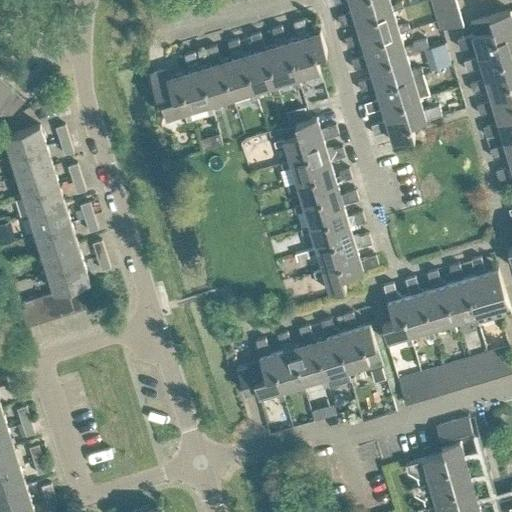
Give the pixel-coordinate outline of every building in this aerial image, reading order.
[(377,12),(393,8),(403,5),(401,0),(397,0),(391,2),(390,0),(373,0),(374,1),(353,8),(359,29),(380,23),(377,12)] [(436,16),(459,10),(456,0),(452,0),(433,5),(436,16)] [(384,33),(400,29),(410,26),(408,21),(398,24),(393,8),(377,12),(380,23),(359,29),(366,51),(387,45),(384,33)] [(511,13),(510,8),(499,11),(469,20),(479,53),(500,47),(496,35),(511,31),(511,13)] [(342,22),(352,19),(349,9),(338,12),(342,22)] [(459,10),(436,16),(440,27),(463,21),(459,10)] [(298,29),(308,26),(304,15),(294,18),(298,29)] [(276,35),(286,32),(283,22),(273,25),(276,35)] [(298,75),(298,74),(314,69),(317,79),(323,77),(315,52),(327,49),(320,27),(298,34),(304,55),(293,59),(298,75)] [(253,42),(263,39),(260,28),(250,32),(253,42)] [(414,43),(404,46),(400,29),(384,33),(387,45),(366,51),(373,73),(394,67),(390,55),(406,51),(416,48),(422,46),(428,45),(426,36),(413,39),(414,43)] [(349,44),(359,41),(356,31),(345,34),(349,44)] [(503,57),(511,55),(511,31),(496,35),(500,47),(479,53),(485,75),(506,69),(503,57)] [(461,45),(472,42),(469,32),(458,35),(461,45)] [(301,84),(298,74),(298,75),(293,59),(304,55),(298,34),(276,41),(283,62),(271,65),(276,80),(293,75),(296,85),(301,84)] [(232,48),(242,45),(239,35),(229,38),(232,48)] [(428,45),(422,46),(428,67),(451,60),(445,40),(428,45)] [(210,55),(220,52),(217,41),(207,44),(210,55)] [(279,90),(276,80),(271,65),(283,62),(276,41),(254,47),(261,69),(249,72),(254,87),(255,87),(271,82),(274,92),(279,90)] [(6,46),(0,52),(0,54),(9,63),(16,55),(6,46)] [(258,97),(255,87),(254,87),(249,72),(261,69),(254,47),(232,54),(239,75),(228,79),(232,94),(233,94),(249,89),(252,99),(258,97)] [(188,62),(198,58),(195,48),(185,51),(188,62)] [(413,73),(423,70),(421,64),(411,67),(406,51),(390,55),(394,67),(373,73),(379,95),(400,89),(397,77),(413,73)] [(355,66),(365,62),(362,53),(352,56),(355,66)] [(468,66),(478,63),(475,53),(465,56),(468,66)] [(236,103),(233,94),(232,94),(228,79),(239,75),(232,54),(211,60),(217,82),(206,85),(210,100),(211,100),(227,95),(230,105),(236,103)] [(16,55),(9,63),(19,72),(26,65),(16,55)] [(511,88),(509,79),(511,78),(511,55),(503,57),(506,69),(485,75),(492,97),(511,90),(511,88)] [(214,110),(211,100),(210,100),(206,85),(217,82),(211,60),(189,67),(195,88),(184,92),(188,107),(189,107),(205,102),(208,112),(214,110)] [(195,88),(189,67),(168,73),(165,66),(149,71),(158,100),(162,99),(166,114),(184,108),(187,118),(192,117),(189,107),(188,107),(184,92),(195,88)] [(404,99),(420,95),(429,92),(423,70),(413,73),(397,77),(400,89),(379,95),(386,117),(407,110),(404,99)] [(0,73),(0,114),(1,115),(6,110),(10,113),(25,97),(0,73)] [(362,88),(372,85),(369,75),(359,78),(362,88)] [(474,89),(485,85),(482,75),(471,79),(474,89)] [(511,78),(509,79),(511,88),(511,90),(492,97),(498,119),(511,114),(511,78)] [(407,110),(386,117),(393,139),(415,133),(411,121),(442,112),(439,102),(423,107),(420,95),(404,99),(407,110)] [(369,110),(379,107),(376,97),(366,100),(369,110)] [(482,112),(492,109),(489,99),(478,102),(482,112)] [(301,142),(323,135),(317,113),(295,119),(296,122),(281,126),(284,135),(274,138),(275,144),(285,141),(290,157),(305,153),(301,142)] [(511,114),(498,119),(505,141),(511,138),(511,114)] [(375,131),(385,127),(382,118),(372,121),(375,131)] [(487,132),(497,129),(494,119),(484,122),(487,132)] [(65,121),(56,124),(60,137),(69,134),(65,121)] [(330,134),(340,131),(337,121),(327,125),(330,134)] [(11,153),(46,142),(40,122),(5,133),(11,153)] [(69,134),(60,137),(64,151),(74,148),(69,134)] [(308,164),(330,157),(326,144),(323,135),(301,142),(305,153),(290,157),(280,160),(282,166),(292,163),(297,179),(311,175),(308,164)] [(494,154),(504,151),(501,141),(491,145),(494,154)] [(17,172),(52,161),(46,142),(11,153),(17,172)] [(326,144),(330,157),(345,152),(342,143),(332,146),(331,142),(326,144)] [(314,185),(337,179),(330,157),(308,164),(311,175),(297,179),(287,182),(288,188),(298,185),(303,201),(318,197),(314,185)] [(77,159),(68,162),(72,176),(82,173),(77,159)] [(23,192),(59,181),(52,161),(17,172),(23,192)] [(501,176),(511,173),(508,163),(498,166),(501,176)] [(343,177),(353,174),(350,164),(340,167),(343,177)] [(82,173),(72,176),(77,190),(86,187),(82,173)] [(321,207),(343,201),(337,179),(314,185),(318,197),(303,201),(293,204),(295,210),(305,207),(310,223),(324,219),(321,207)] [(30,211),(65,200),(59,181),(23,192),(30,211)] [(350,199),(360,196),(357,186),(347,189),(350,199)] [(90,198),(80,201),(85,215),(94,212),(90,198)] [(36,230),(71,219),(65,200),(30,211),(36,230)] [(328,229),(350,223),(343,201),(321,207),(324,219),(310,223),(300,226),(302,231),(311,228),(316,245),(331,241),(328,229)] [(356,221),(367,218),(363,208),(353,211),(356,221)] [(94,212),(85,215),(89,228),(98,225),(94,212)] [(42,250),(77,239),(71,219),(36,230),(42,250)] [(334,251),(356,245),(352,231),(350,223),(328,229),(331,241),(316,245),(295,251),(297,258),(308,255),(308,253),(318,250),(323,266),(337,262),(334,251)] [(352,231),(356,245),(373,239),(370,229),(360,233),(355,231),(352,231)] [(92,240),(97,254),(106,251),(102,237),(92,240)] [(48,269),(83,258),(77,239),(42,250),(48,269)] [(337,262),(323,266),(313,269),(315,275),(325,272),(330,289),(346,284),(342,273),(363,267),(360,257),(356,245),(334,251),(337,262)] [(106,251),(97,254),(101,267),(110,264),(106,251)] [(360,257),(363,267),(380,262),(377,252),(366,255),(360,257)] [(475,265),(485,262),(482,252),(472,255),(475,265)] [(54,289),(55,288),(66,285),(78,281),(89,278),(83,258),(48,269),(54,289)] [(453,271),(463,268),(460,258),(450,261),(453,271)] [(476,311),(478,320),(511,310),(498,265),(475,272),(481,293),(470,296),(474,311),(476,311)] [(431,285),(445,280),(444,277),(439,275),(437,266),(426,269),(431,285)] [(478,321),(478,320),(476,311),(474,311),(470,296),(481,293),(475,272),(453,278),(459,299),(448,303),(452,318),(454,318),(470,313),(473,323),(478,321)] [(409,291),(422,287),(421,285),(418,283),(415,273),(405,276),(409,291)] [(387,291),(397,288),(394,278),(384,281),(387,291)] [(457,328),(454,318),(452,318),(448,303),(459,299),(453,278),(445,280),(431,285),(437,306),(426,310),(430,325),(432,324),(448,319),(451,329),(457,328)] [(66,285),(74,308),(85,305),(78,281),(66,285)] [(62,312),(74,308),(66,285),(55,288),(62,312)] [(435,334),(432,324),(430,325),(426,310),(437,306),(431,285),(422,287),(409,291),(416,313),(404,316),(409,331),(410,331),(426,326),(429,336),(435,334)] [(50,316),(62,312),(55,288),(54,289),(43,292),(50,316)] [(413,341),(410,331),(409,331),(404,316),(416,313),(409,291),(387,297),(394,318),(393,318),(382,322),(387,338),(404,332),(407,342),(413,341)] [(39,319),(50,316),(43,292),(31,296),(39,319)] [(27,323),(39,319),(31,296),(20,299),(27,323)] [(16,327),(27,323),(20,299),(8,303),(16,327)] [(347,319),(356,316),(353,306),(343,309),(347,319)] [(325,333),(339,329),(338,325),(333,324),(331,315),(320,318),(325,333)] [(303,332),(313,329),(310,319),(300,322),(303,332)] [(376,341),(370,320),(347,326),(353,348),(342,351),(346,366),(347,366),(369,360),(371,366),(382,363),(376,341)] [(281,339),(291,336),(288,325),(278,328),(281,339)] [(350,376),(347,366),(346,366),(342,351),(353,348),(347,326),(339,329),(325,333),(331,354),(320,358),(325,373),(326,373),(342,368),(345,378),(350,376)] [(259,345),(269,342),(266,332),(256,335),(259,345)] [(329,383),(326,373),(325,373),(320,358),(331,354),(325,333),(303,340),(310,361),(298,365),(303,380),(304,379),(320,374),(323,384),(329,383)] [(307,389),(304,379),(303,380),(298,365),(310,361),(303,340),(281,346),(288,368),(276,371),(281,386),(282,386),(298,381),(301,391),(307,389)] [(496,346),(502,369),(511,366),(511,362),(506,343),(496,346)] [(285,396),(282,386),(281,386),(276,371),(288,368),(281,346),(259,353),(261,357),(237,364),(245,393),(258,389),(259,393),(276,388),(279,397),(285,396)] [(492,372),(502,369),(496,346),(485,349),(492,372)] [(482,375),(492,372),(485,349),(475,352),(482,375)] [(472,378),(482,375),(475,352),(465,355),(472,378)] [(460,382),(472,378),(465,355),(454,359),(460,382)] [(449,385),(460,382),(454,359),(442,362),(449,385)] [(438,389),(449,385),(442,362),(432,365),(438,389)] [(18,377),(14,364),(5,366),(9,380),(18,377)] [(385,375),(382,364),(370,367),(373,378),(385,375)] [(428,392),(438,389),(432,365),(421,368),(428,392)] [(416,395),(428,392),(421,368),(409,372),(416,395)] [(405,399),(416,395),(409,372),(398,375),(405,399)] [(23,391),(18,377),(9,380),(14,394),(23,391)] [(26,402),(17,405),(22,419),(31,416),(26,402)] [(440,437),(472,427),(468,414),(436,423),(440,437)] [(31,416),(22,419),(26,433),(35,430),(31,416)] [(0,446),(13,443),(7,423),(0,425),(0,446)] [(443,449),(404,460),(406,468),(407,468),(416,473),(418,480),(410,482),(413,490),(422,495),(424,502),(417,504),(419,511),(420,511),(481,511),(472,480),(468,466),(459,436),(440,441),(443,449)] [(39,441),(30,444),(34,457),(43,455),(39,441)] [(0,468),(20,462),(13,443),(0,446),(0,468)] [(473,456),(487,452),(485,444),(471,448),(473,456)] [(43,455),(34,457),(38,471),(47,468),(43,455)] [(0,489),(26,482),(20,462),(0,468),(0,489)] [(479,478),(493,474),(491,466),(477,470),(479,478)] [(51,480),(42,482),(46,496),(55,493),(51,480)] [(0,511),(32,501),(26,482),(0,489),(0,511)] [(485,500),(500,496),(497,488),(483,492),(485,500)] [(55,493),(46,496),(50,510),(59,507),(55,493)] [(35,511),(32,501),(0,511),(35,511)]
